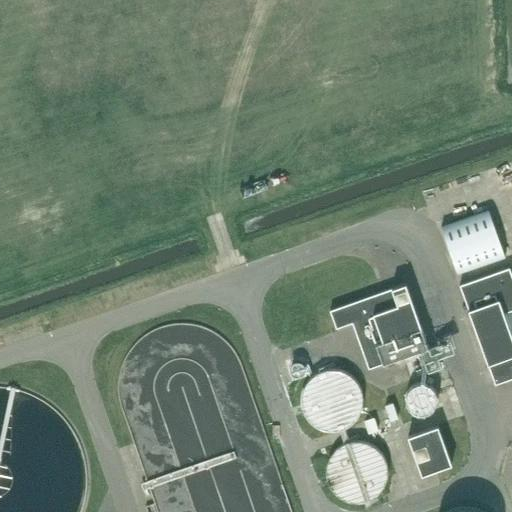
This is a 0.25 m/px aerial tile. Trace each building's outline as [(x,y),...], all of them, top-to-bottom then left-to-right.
[(469,269),(507,256),(493,214),(455,227),(469,269)] [(422,258),(395,267),(398,277),(426,268),(422,258)] [(511,274),(509,266),(460,283),(496,382),(511,375),(511,332),(505,310),(511,308),(511,274)] [(428,345),(405,282),(329,309),(336,327),(354,322),(368,367),(421,349),(425,360),(455,349),(451,338),(428,345)] [(313,370),(337,361),(330,342),(306,351),(313,370)] [(358,403),(358,397),(358,392),(356,387),(354,381),(350,377),(345,373),(341,371),(337,369),(331,369),(324,369),(319,371),(315,373),(310,377),(305,385),(303,390),(302,396),(303,401),(304,406),(306,410),(309,415),(313,419),(319,423),(327,425),(334,425),(338,424),(341,423),(349,418),(352,414),(356,409),(358,403)] [(430,385),(429,384),(425,383),(422,383),(419,383),(417,384),(414,385),(412,387),(410,389),(408,391),(407,393),(406,396),(406,399),(406,402),(407,405),(408,407),(410,410),(412,412),(414,413),(417,414),(419,415),(422,415),(425,415),(428,414),(430,413),(433,412),(435,410),(436,407),(438,405),(438,402),(439,399),(438,396),(438,393),(436,391),(435,389),(433,387),(430,385)] [(452,462),(438,424),(408,435),(421,474),(452,462)] [(382,474),(382,469),(382,464),(380,459),(379,456),(376,451),(373,449),(368,445),(363,443),(359,443),(354,443),(349,444),(345,445),(339,449),(336,452),(333,457),(331,463),(330,468),(332,477),(333,480),(336,485),(339,488),(345,492),(354,494),(359,494),(363,494),(368,492),(374,488),(376,485),(380,479),(382,474)]
